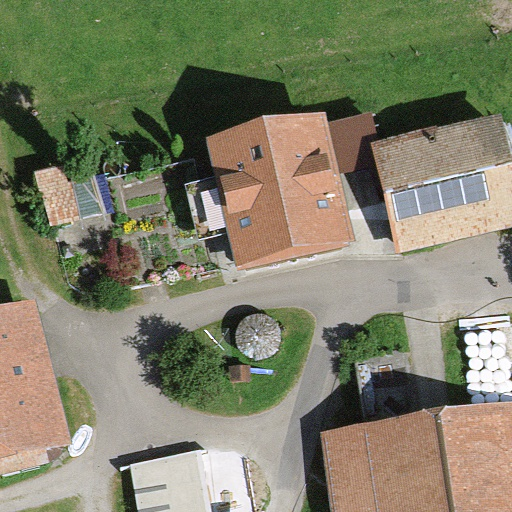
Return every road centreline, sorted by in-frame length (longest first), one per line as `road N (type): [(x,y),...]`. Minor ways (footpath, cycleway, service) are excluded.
road 1 (residential): [(511,261),(136,330),(120,358),(107,445),(66,482)]
road 2 (track): [(293,511),(284,442),(312,394),(330,296)]
